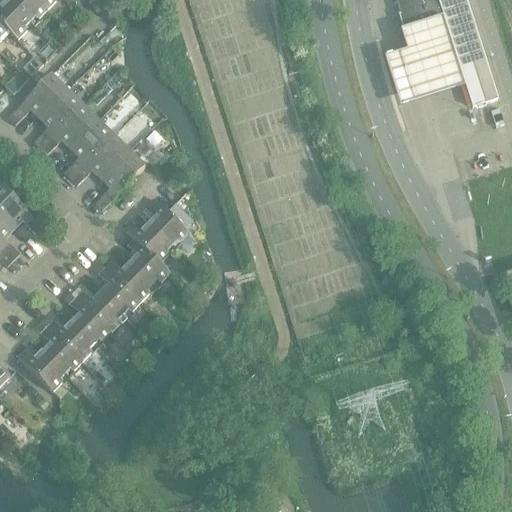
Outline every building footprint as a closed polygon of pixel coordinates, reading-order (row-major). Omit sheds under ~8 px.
[(15,0),(9,6),(32,29),(46,14),(32,0),(15,0)] [(32,0),(46,14),(59,0),(32,0)] [(436,0),(394,0),(405,33),(436,24),(445,24),(465,88),(472,110),(497,103),(464,0),(456,0),(439,5),(436,0)] [(0,26),(7,33),(7,34),(17,44),(32,29),(9,6),(1,14),(0,13),(0,26)] [(401,108),(465,88),(445,24),(436,24),(405,33),(400,35),(406,54),(386,60),(401,108)] [(22,71),(31,80),(42,69),(33,60),(22,71)] [(19,74),(4,90),(13,98),(28,83),(19,74)] [(50,79),(8,122),(15,129),(30,113),(39,122),(66,94),(50,79)] [(39,122),(48,131),(33,147),(39,153),(81,110),(66,94),(39,122)] [(97,125),(81,110),(39,153),(45,159),(61,144),(70,153),(97,125)] [(113,140),(97,125),(70,153),(79,161),(64,177),(70,184),(113,140)] [(113,140),(70,184),(76,189),(92,174),(101,183),(128,156),(113,140)] [(144,171),(128,156),(101,183),(110,192),(95,207),(102,214),(144,171)] [(1,190),(0,191),(0,220),(13,233),(22,224),(37,240),(44,233),(1,190)] [(156,220),(148,227),(173,253),(188,237),(152,202),(152,203),(146,210),(156,220)] [(19,258),(4,242),(13,233),(0,220),(0,251),(13,264),(19,258)] [(123,232),(123,233),(133,242),(159,267),(173,253),(148,227),(140,235),(130,226),(124,232),(123,232)] [(126,249),(136,259),(128,267),(154,292),(169,277),(159,267),(133,242),(126,249)] [(0,251),(0,263),(7,270),(13,264),(0,251)] [(111,265),(104,272),(139,307),(154,292),(128,267),(121,275),(111,265)] [(107,288),(99,296),(125,321),(139,307),(104,272),(97,278),(107,288)] [(82,294),(75,301),(111,336),(125,321),(99,296),(92,304),(82,294)] [(75,301),(68,308),(78,318),(70,326),(96,351),(111,336),(75,301)] [(96,351),(70,326),(63,334),(52,324),(46,330),(81,366),(96,351)] [(49,347),(41,355),(67,380),(81,366),(46,330),(39,337),(49,347)] [(23,353),(16,360),(52,395),(67,380),(41,355),(34,363),(23,353)] [(0,390),(9,381),(0,372),(0,390)] [(104,390),(97,396),(104,404),(111,397),(104,390)] [(42,402),(37,407),(43,413),(48,407),(42,402)]
